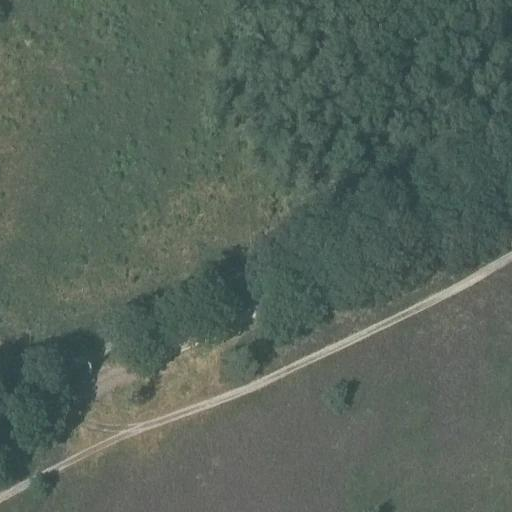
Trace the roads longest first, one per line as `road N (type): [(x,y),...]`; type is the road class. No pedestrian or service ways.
road 1 (track): [(0,400),(226,283),(511,155)]
road 2 (track): [(511,184),(0,428)]
road 3 (track): [(511,256),(0,497)]
